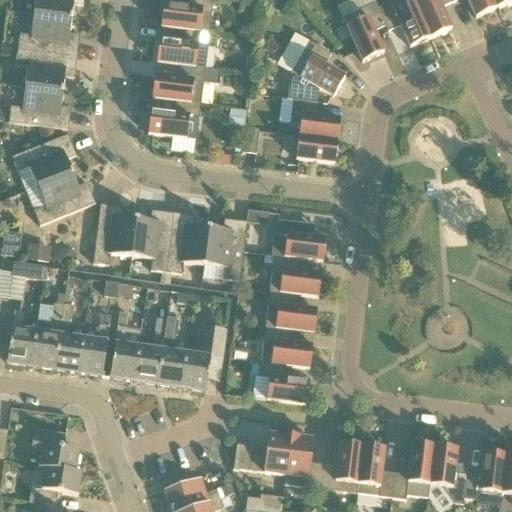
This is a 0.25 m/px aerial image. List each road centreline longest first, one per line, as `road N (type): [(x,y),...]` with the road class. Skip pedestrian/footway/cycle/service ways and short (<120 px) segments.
road 1 (residential): [(368,199),(153,178),(129,166),(107,119),(123,0)]
road 2 (residential): [(130,511),(94,410),(0,389)]
road 3 (residential): [(357,398),(349,382),(368,199)]
road 4 (residential): [(368,199),(385,108),(469,67)]
road 5 (residential): [(511,424),(378,410),(357,398)]
